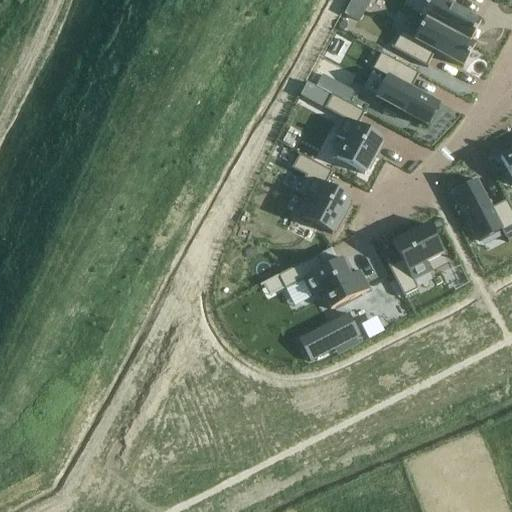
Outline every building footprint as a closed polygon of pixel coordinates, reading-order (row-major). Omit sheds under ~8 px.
[(352,0),(352,1),(365,9),(370,0),(352,0)] [(428,0),(420,17),(469,43),(480,23),(451,7),(454,0),(428,0)] [(401,34),(392,51),(426,69),(434,53),(462,68),(474,46),(469,43),(420,17),(419,18),(424,21),(414,40),(406,36),(406,37),(401,34)] [(381,55),(372,70),(386,78),(374,100),(427,128),(439,106),(410,91),(418,75),(381,55)] [(348,102),(353,94),(320,77),(315,85),(348,102)] [(331,96),(307,83),(300,96),(324,110),(331,96)] [(324,110),(323,110),(344,121),(335,138),(345,143),(335,160),(364,176),(383,141),(357,127),(364,114),(331,96),(324,110)] [(511,152),(499,159),(511,183),(511,152)] [(298,156),(291,170),(304,177),(296,194),(303,197),(293,215),(332,235),(350,200),(325,186),(331,174),(298,156)] [(475,181),(453,193),(479,242),(500,231),(507,244),(511,241),(511,213),(506,201),(490,209),(475,181)] [(427,226),(391,244),(400,262),(387,268),(403,298),(416,291),(412,283),(429,274),(424,264),(442,255),(427,226)] [(316,256),(277,277),(285,291),(302,281),(311,298),(321,293),(330,311),(368,291),(359,273),(349,278),(340,261),(323,269),(316,256)] [(348,315),(298,341),(309,363),(360,337),(348,315)]
